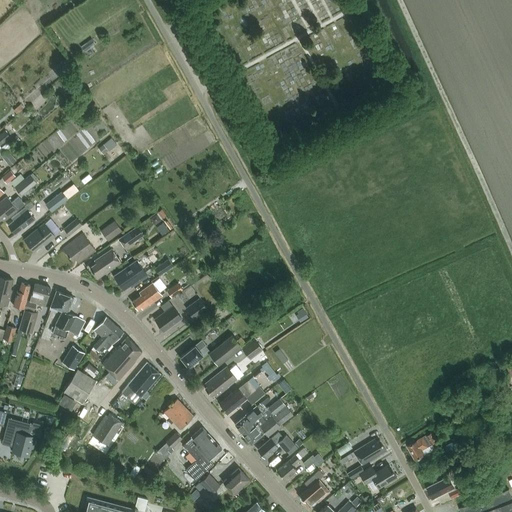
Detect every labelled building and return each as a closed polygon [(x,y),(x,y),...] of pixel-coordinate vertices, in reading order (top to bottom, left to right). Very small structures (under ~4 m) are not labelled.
[(21,104),(13,110),(16,113),(23,108),(21,104)] [(5,131),(0,134),(0,145),(10,138),(5,131)] [(16,135),(11,140),(15,145),(21,140),(16,135)] [(61,149),(73,162),(84,153),(73,139),(61,149)] [(103,144),(98,148),(103,154),(108,150),(103,144)] [(1,155),(10,166),(16,160),(7,149),(1,155)] [(0,177),(5,183),(14,175),(9,170),(0,177)] [(24,179),(15,187),(21,194),(36,182),(30,175),(24,179)] [(59,189),(44,201),(50,209),(65,197),(59,189)] [(12,202),(6,196),(0,201),(0,218),(1,218),(3,221),(24,204),(19,197),(12,202)] [(23,227),(34,218),(25,206),(18,212),(19,214),(13,219),(14,220),(8,225),(15,233),(23,227)] [(166,215),(162,209),(157,212),(161,218),(166,215)] [(75,218),(62,229),(67,235),(80,224),(75,218)] [(122,230),(114,220),(100,230),(108,240),(122,230)] [(44,245),(55,236),(44,222),(24,239),(33,250),(43,242),(44,245)] [(137,226),(118,239),(124,247),(143,234),(137,226)] [(78,263),(95,249),(83,233),(63,248),(73,261),(75,259),(78,263)] [(98,279),(120,263),(111,249),(97,258),(99,261),(90,267),(98,279)] [(167,258),(154,268),(159,275),(173,265),(167,258)] [(135,283),(147,275),(136,260),(113,275),(123,289),(134,282),(135,283)] [(10,290),(12,279),(0,276),(0,303),(8,306),(11,292),(10,290)] [(177,281),(166,289),(171,296),(182,288),(177,281)] [(13,305),(24,308),(26,300),(31,285),(22,282),(19,293),(17,292),(13,305)] [(150,304),(162,295),(153,282),(139,292),(141,295),(132,301),(137,309),(140,306),(142,308),(148,304),(150,304)] [(50,287),(35,283),(29,301),(26,300),(24,308),(34,311),(36,303),(45,306),(50,287)] [(68,329),(76,315),(68,312),(73,296),(57,290),(50,309),(57,311),(58,309),(62,311),(55,325),(68,329)] [(194,318),(207,309),(199,298),(186,308),(194,318)] [(163,331),(181,318),(172,306),(154,319),(163,331)] [(24,309),(18,329),(23,330),(30,332),(36,312),(24,309)] [(300,322),(306,317),(303,311),(296,316),(300,322)] [(103,337),(114,324),(105,316),(94,329),(102,336),(103,337)] [(93,346),(98,351),(107,341),(111,344),(123,331),(114,324),(103,337),(102,336),(93,346)] [(16,328),(8,325),(4,338),(12,340),(16,328)] [(55,325),(52,332),(66,337),(68,329),(55,325)] [(218,365),(241,347),(232,334),(208,353),(218,365)] [(109,370),(134,343),(127,336),(117,348),(116,347),(102,363),(109,370)] [(250,359),(263,349),(254,338),(241,348),(250,359)] [(198,350),(205,344),(201,339),(179,357),(188,367),(202,355),(198,350)] [(134,343),(109,370),(118,379),(135,361),(135,359),(141,351),(134,343)] [(74,368),(84,352),(72,344),(62,361),(74,368)] [(97,355),(90,349),(86,353),(93,359),(97,355)] [(288,360),(280,349),(275,353),(283,363),(288,360)] [(260,368),(252,374),(254,377),(262,371),(262,372),(264,371),(265,371),(268,374),(265,376),(269,381),(272,379),(273,381),(278,377),(265,361),(259,366),(260,368)] [(97,370),(87,362),(82,368),(92,376),(97,370)] [(141,396),(145,399),(150,394),(146,390),(155,379),(154,378),(158,372),(147,362),(124,388),(125,388),(122,392),(127,396),(133,389),(141,395),(141,396)] [(215,395),(236,379),(227,367),(206,383),(208,386),(205,388),(211,395),(214,393),(215,395)] [(82,402),(96,380),(77,368),(64,391),(82,402)] [(240,403),(261,387),(252,377),(239,388),(238,388),(220,403),(220,404),(220,406),(222,408),(224,408),(228,413),(236,406),(238,406),(240,404),(240,403)] [(62,403),(71,409),(76,401),(67,395),(62,403)] [(179,428),(193,416),(177,398),(163,411),(170,418),(173,421),(179,428)] [(254,423),(242,432),(250,443),(264,432),(267,436),(279,426),(279,425),(292,414),(279,398),(267,408),(262,412),(255,418),(255,419),(254,420),(252,421),(254,423)] [(256,405),(249,411),(255,418),(262,412),(267,408),(264,404),(262,401),(256,405)] [(249,411),(234,423),(242,432),(254,423),(252,421),(254,420),(255,419),(255,418),(249,411)] [(107,444),(122,422),(109,413),(107,416),(105,414),(92,434),(107,444)] [(9,417),(4,432),(16,435),(14,443),(13,446),(12,451),(29,455),(31,447),(32,448),(35,436),(34,436),(29,435),(32,423),(9,417)] [(190,438),(183,445),(190,453),(196,460),(192,464),(186,469),(195,480),(206,470),(213,464),(209,460),(221,449),(201,426),(190,436),(191,437),(190,438)] [(70,430),(59,446),(65,450),(69,443),(73,446),(80,437),(75,434),(75,433),(70,430)] [(182,438),(176,431),(156,451),(157,452),(157,453),(156,454),(162,460),(173,449),(172,448),(182,438)] [(286,434),(283,437),(278,431),(271,437),(257,449),(264,457),(278,446),(276,443),(277,442),(286,452),(294,444),(286,434)] [(433,432),(423,437),(417,440),(407,445),(415,459),(425,454),(422,449),(437,440),(433,432)] [(452,442),(444,446),(449,454),(461,448),(460,446),(463,445),(460,439),(459,439),(458,436),(451,439),(452,442)] [(299,438),(295,442),(299,447),(303,443),(299,438)] [(362,464),(386,450),(379,439),(376,441),(374,438),(354,451),(362,464)] [(352,440),(340,447),(344,453),(356,446),(352,440)] [(303,447),(297,452),(301,457),(307,451),(303,447)] [(312,454),(303,463),(307,467),(313,462),(316,466),(324,459),(318,453),(314,456),(312,454)] [(351,453),(340,459),(343,463),(353,457),(351,453)] [(293,465),(299,459),(295,454),(289,460),(288,459),(277,470),(284,479),(296,468),(293,465)] [(360,464),(347,472),(350,478),(363,470),(360,464)] [(378,488),(397,477),(389,464),(375,472),(372,466),(359,474),(365,483),(373,479),(378,488)] [(241,486),(249,479),(238,467),(223,481),(234,494),(242,487),(241,486)] [(330,492),(319,479),(323,475),(319,470),(304,483),(308,488),(299,495),(300,496),(300,498),(302,500),(304,501),(310,507),(316,501),(317,502),(330,492)] [(142,474),(141,480),(149,482),(150,476),(142,474)] [(219,485),(209,474),(195,487),(199,491),(203,487),(209,494),(219,485)] [(432,498),(455,487),(449,476),(427,487),(432,498)] [(463,493),(460,487),(449,492),(452,498),(463,493)] [(511,511),(511,496),(509,488),(460,507),(461,511),(511,511)] [(144,510),(148,499),(138,496),(135,508),(144,510)] [(89,499),(85,511),(137,511),(89,499)] [(263,511),(265,510),(256,500),(243,511),(263,511)] [(352,511),(356,509),(348,501),(336,511),(335,511),(327,504),(318,511),(352,511)]
